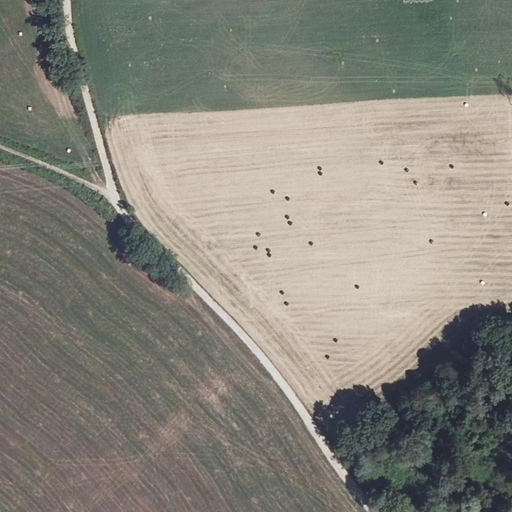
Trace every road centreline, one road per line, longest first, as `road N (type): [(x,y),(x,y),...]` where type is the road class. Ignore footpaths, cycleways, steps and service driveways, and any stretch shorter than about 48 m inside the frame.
road 1 (track): [(112,202),(252,341),(372,511)]
road 2 (track): [(112,202),(74,60),(67,0)]
road 3 (track): [(112,202),(0,148)]
